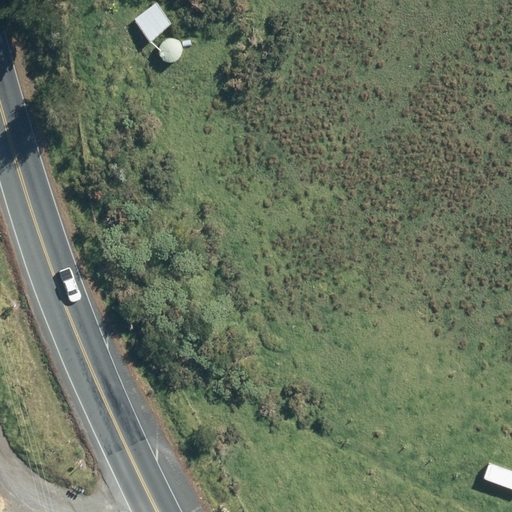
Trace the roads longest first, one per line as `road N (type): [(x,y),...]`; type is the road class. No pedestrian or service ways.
road 1 (secondary): [(156,511),(31,265),(0,133)]
road 2 (track): [(142,484),(38,511),(6,484),(0,458)]
